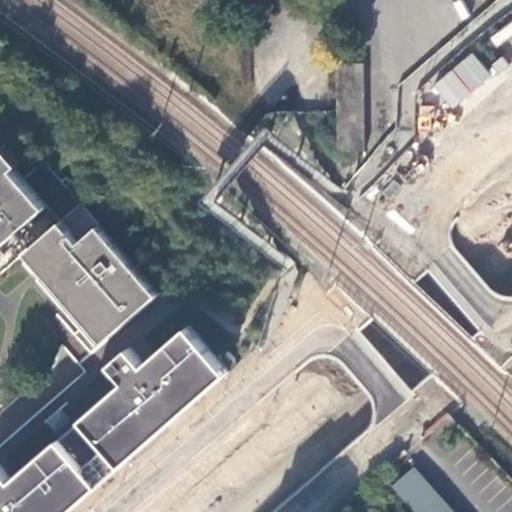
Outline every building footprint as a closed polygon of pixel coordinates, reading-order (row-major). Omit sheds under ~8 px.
[(452,109),(489,73),(468,52),(431,87),(452,109)] [(340,110),(341,150),(369,149),(366,61),(339,61),(340,110)] [(0,247),(49,206),(0,150),(0,247)] [(35,245),(113,335),(161,293),(101,225),(81,241),(63,220),(35,245)] [(0,463),(0,511),(70,511),(230,373),(190,327),(146,365),(131,348),(112,364),(127,382),(14,480),(0,463)] [(456,421),(449,414),(433,428),(440,436),(456,421)] [(448,511),(411,471),(392,489),(412,511),(448,511)]
